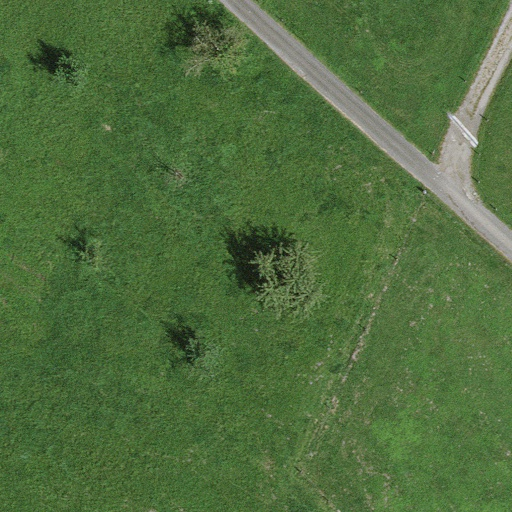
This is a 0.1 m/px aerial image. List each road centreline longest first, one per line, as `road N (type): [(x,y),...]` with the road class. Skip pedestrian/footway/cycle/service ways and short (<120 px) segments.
road 1 (track): [(511,249),(240,0)]
road 2 (track): [(448,192),(472,105),(511,17)]
